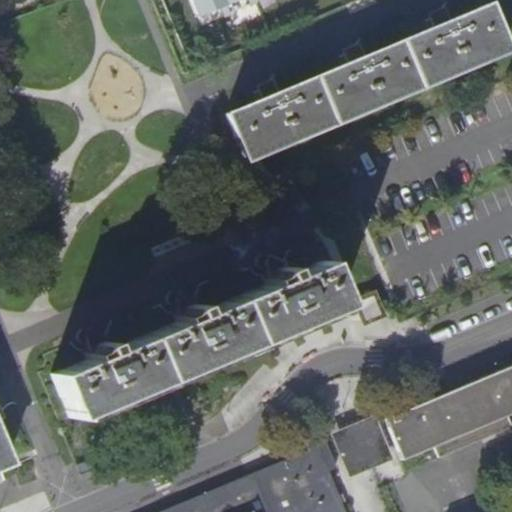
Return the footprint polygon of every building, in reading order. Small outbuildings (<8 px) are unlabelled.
[(193,0),(201,17),(220,9),(229,5),(241,0),(193,0)] [(261,8),(257,0),(247,0),(252,11),(261,8)] [(234,19),(229,5),(220,9),(225,22),(234,19)] [(225,115),(243,159),(502,51),(484,7),(447,23),(360,59),(280,92),(225,115)] [(52,372),(70,416),(340,304),(322,261),(52,372)] [(356,299),(364,320),(381,314),(373,293),(356,299)] [(435,447),(507,417),(511,415),(511,365),(385,417),(403,460),(435,447)] [(375,413),(330,431),(348,475),(392,457),(375,413)] [(507,417),(435,447),(440,458),(511,429),(507,417)] [(345,511),(320,446),(159,511),(345,511)]
